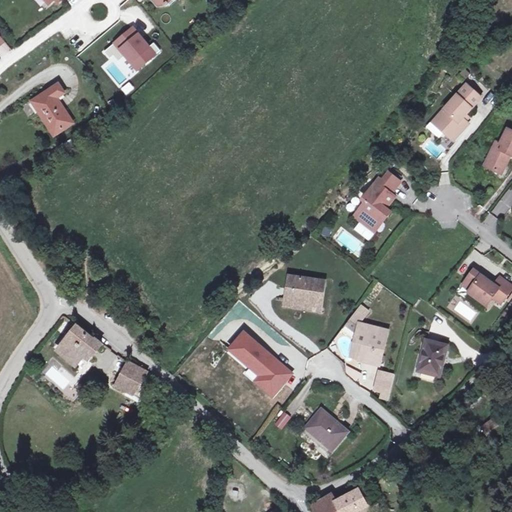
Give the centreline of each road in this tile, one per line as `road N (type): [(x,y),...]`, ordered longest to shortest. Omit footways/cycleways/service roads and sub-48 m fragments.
road 1 (unclassified): [(295,493),(274,483),(104,328),(72,308),(47,308)]
road 2 (unclassified): [(511,331),(486,370),(419,434),(352,479),(295,493)]
